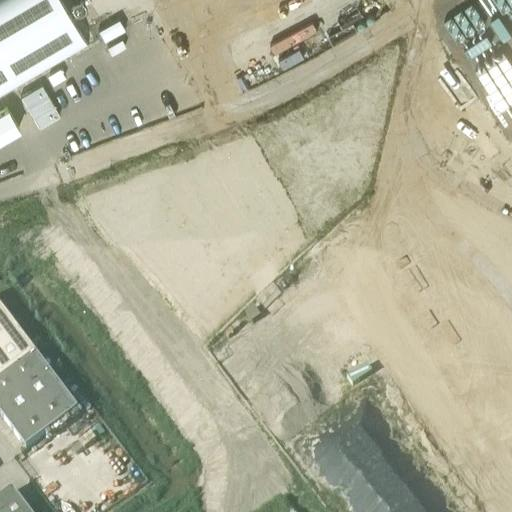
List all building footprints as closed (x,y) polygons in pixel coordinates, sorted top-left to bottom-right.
[(0,0),(0,94),(86,44),(60,0),(0,0)] [(7,158),(0,159),(0,173),(11,171),(7,158)] [(0,418),(26,453),(78,414),(0,309),(0,418)] [(98,428),(90,434),(95,441),(104,435),(98,428)] [(25,511),(12,494),(0,502),(0,511),(25,511)]
